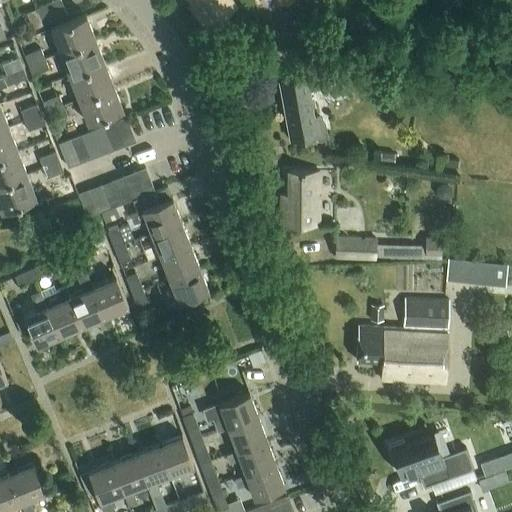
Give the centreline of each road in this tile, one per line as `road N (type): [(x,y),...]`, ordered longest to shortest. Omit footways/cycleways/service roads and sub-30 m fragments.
road 1 (residential): [(346,511),(182,65),(136,0)]
road 2 (track): [(182,65),(275,39),(397,53)]
